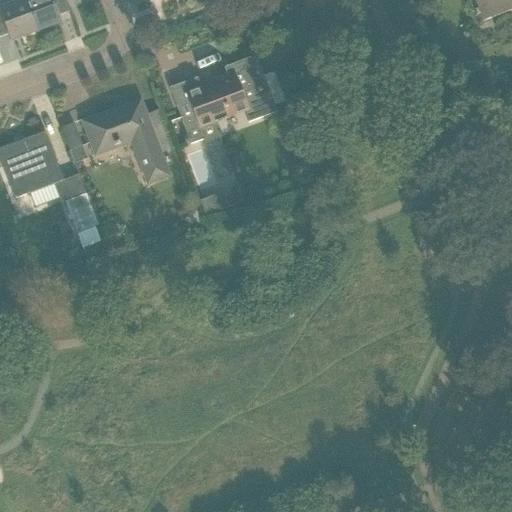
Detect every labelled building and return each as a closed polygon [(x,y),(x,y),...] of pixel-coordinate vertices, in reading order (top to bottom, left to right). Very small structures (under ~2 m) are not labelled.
[(10,41),(35,31),(23,0),(0,8),(0,37),(7,34),(10,41)] [(58,15),(69,11),(65,0),(23,0),(35,31),(60,22),(58,15)] [(511,0),(470,0),(479,23),(511,10),(511,0)] [(173,87),(169,88),(183,125),(190,143),(190,145),(202,140),(206,139),(202,129),(213,124),(244,112),(248,123),(258,119),(277,112),(274,105),(263,76),(255,55),(224,67),(226,73),(199,83),(197,78),(181,83),(173,87)] [(169,178),(147,120),(140,101),(139,101),(141,107),(128,112),(126,106),(83,123),(96,158),(129,145),(146,187),(169,178)] [(289,113),(280,116),(283,123),(291,120),(289,113)] [(45,132),(0,149),(0,160),(3,169),(15,199),(29,194),(53,184),(59,199),(60,203),(64,201),(64,202),(85,194),(77,175),(63,180),(52,151),(45,132)] [(73,163),(86,158),(82,146),(69,151),(73,163)] [(85,194),(64,202),(76,234),(94,227),(97,226),(85,194)] [(206,215),(215,212),(210,200),(201,203),(206,215)] [(94,227),(76,234),(82,249),(100,242),(94,227)]
